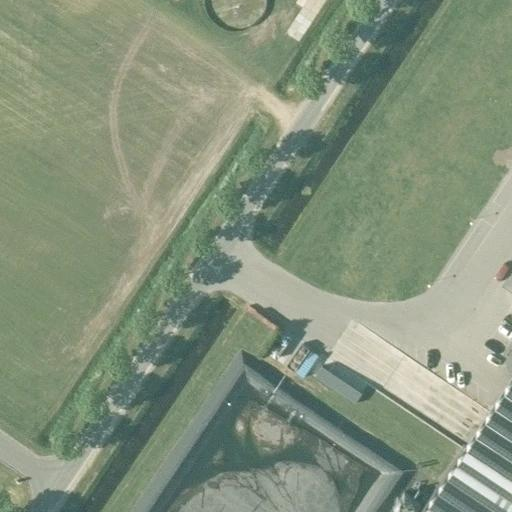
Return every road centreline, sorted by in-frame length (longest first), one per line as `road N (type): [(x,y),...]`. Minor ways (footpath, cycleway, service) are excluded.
road 1 (unclassified): [(43,511),(387,0)]
road 2 (unknown): [(223,244),(354,325),(415,332),(444,318),(511,237)]
